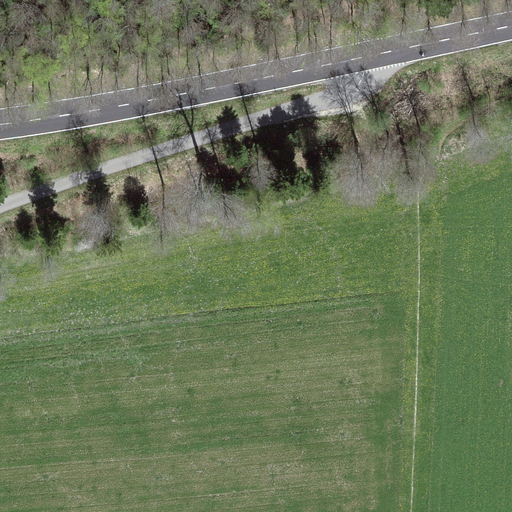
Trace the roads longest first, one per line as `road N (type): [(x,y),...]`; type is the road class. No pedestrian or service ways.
road 1 (tertiary): [(0,122),(114,107),(511,26)]
road 2 (track): [(0,207),(228,125),(356,92),(365,56)]
